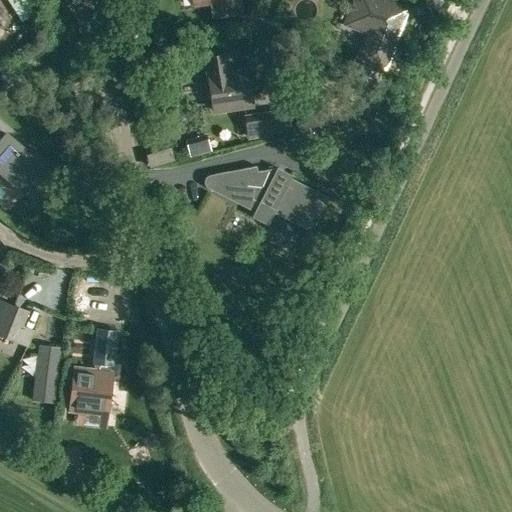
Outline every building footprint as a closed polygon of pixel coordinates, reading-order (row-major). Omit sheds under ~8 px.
[(240,0),(192,0),(193,5),(209,3),(211,19),(243,15),(240,0)] [(357,0),(348,23),(356,26),(355,28),(370,34),(360,59),(364,61),(362,65),(377,70),(378,66),(382,68),(384,64),(388,65),(394,48),(390,47),(405,10),(391,5),(392,1),(389,0),(357,0)] [(206,58),(213,100),(214,110),(252,104),(247,71),(228,74),(225,55),(206,58)] [(275,136),(274,133),(295,130),(292,109),(247,115),(251,140),(275,136)] [(207,134),(186,140),(190,156),(211,151),(207,134)] [(0,143),(0,172),(14,185),(19,180),(31,191),(48,170),(8,135),(0,143)] [(358,185),(366,169),(334,154),(327,171),(358,185)] [(207,188),(256,213),(261,204),(272,210),(271,212),(311,232),(329,197),(288,177),(287,179),(276,174),(277,171),(277,170),(277,169),(276,168),(275,168),(249,173),(248,168),(210,175),(208,175),(206,176),(205,178),(204,179),(204,181),(204,183),(204,185),(205,187),(207,188)] [(23,309),(0,300),(0,334),(26,345),(32,330),(18,324),(23,309)] [(94,364),(114,366),(117,334),(98,332),(94,364)] [(38,344),(31,400),(53,403),(60,347),(38,344)] [(78,410),(108,413),(113,374),(93,372),(90,392),(80,391),(78,410)] [(36,449),(47,450),(48,439),(36,438),(36,449)]
